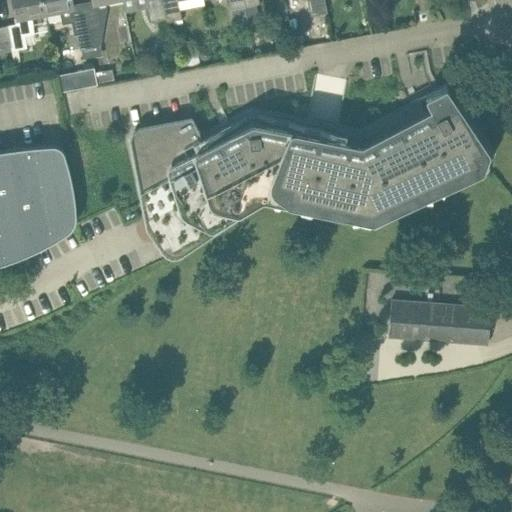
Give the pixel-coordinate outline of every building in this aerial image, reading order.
[(41,0),(13,0),(18,23),(7,25),(11,46),(12,49),(26,46),(24,35),(34,33),(30,14),(44,12),(41,0)] [(77,34),(79,49),(82,49),(83,59),(93,57),(82,1),(72,3),(72,0),(41,0),(44,12),(59,9),(62,23),(72,22),(74,34),(77,34)] [(90,0),(82,1),(93,57),(102,55),(99,45),(107,0),(90,0)] [(165,17),(162,0),(147,0),(151,20),(165,17)] [(162,0),(165,17),(166,22),(181,18),(178,0),(162,0)] [(229,0),(231,8),(245,5),(243,0),(202,0),(229,0)] [(0,26),(0,47),(11,46),(7,25),(0,26)] [(131,138),(131,140),(132,141),(145,211),(145,212),(146,214),(147,215),(149,216),(150,217),(152,218),(153,218),(155,218),(157,217),(163,228),(161,229),(159,230),(158,232),(157,233),(157,234),(156,236),(156,237),(156,239),(157,241),(164,251),(165,253),(167,254),(168,255),(171,256),(172,256),(175,256),(176,256),(179,255),(180,254),(241,213),(242,214),(262,201),(375,228),(487,171),(487,143),(448,84),(412,103),(361,130),(338,125),(306,119),(251,108),(229,120),(221,125),(202,134),(193,117),(192,117),(141,127),(140,127),(138,128),(136,129),(134,131),(133,132),(132,134),(132,135),(132,136),(131,138)] [(0,262),(3,261),(14,258),(24,254),(35,249),(42,246),(47,243),(57,238),(68,231),(70,229),(71,228),(72,226),(74,224),(74,223),(75,220),(76,217),(76,215),(76,213),(76,208),(75,201),(74,193),(73,186),(72,179),(69,168),(67,161),(66,157),(65,152),(64,150),(63,148),(61,146),(59,145),(57,144),(54,143),(52,143),(42,144),(30,145),(13,147),(0,148),(0,262)] [(491,307),(483,306),(391,299),(388,335),(488,342),(491,307)]
